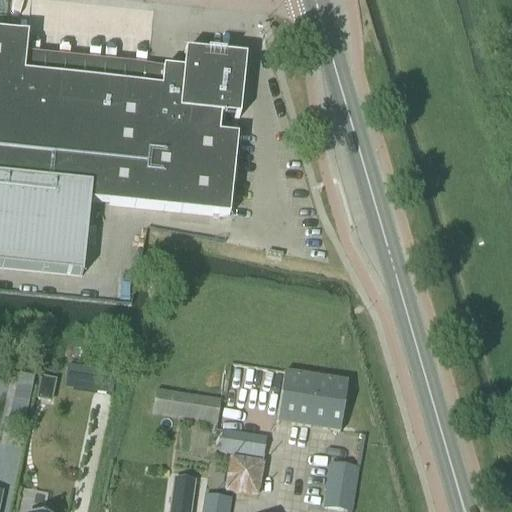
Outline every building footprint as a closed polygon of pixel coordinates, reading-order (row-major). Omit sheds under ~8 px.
[(0,33),(0,269),(81,279),(89,204),(228,218),(236,138),(217,136),(219,118),(238,120),(244,59),(231,58),(183,53),(181,72),(161,70),(159,90),(22,76),(26,37),(0,33)] [(97,372),(75,369),(72,392),(112,398),(116,375),(97,372)] [(18,374),(13,396),(28,399),(33,378),(18,374)] [(283,374),(275,425),(339,434),(346,384),(283,374)] [(218,402),(153,392),(150,415),(215,425),(218,402)] [(264,440),(220,433),(217,454),(261,461),(264,440)] [(339,511),(349,511),(356,470),(328,466),(321,509),(339,511)] [(188,511),(192,484),(172,480),(168,511),(188,511)] [(227,511),(229,501),(203,496),(200,511),(227,511)]
